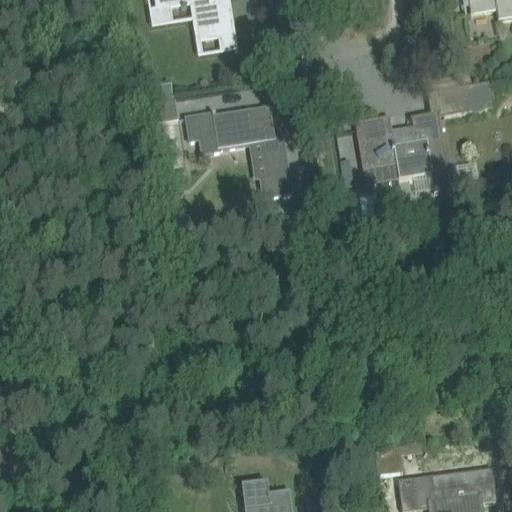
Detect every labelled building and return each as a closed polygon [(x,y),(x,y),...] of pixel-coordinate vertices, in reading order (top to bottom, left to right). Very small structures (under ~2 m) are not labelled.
[(154,0),(157,13),(162,12),(162,13),(170,11),(180,9),(180,10),(181,11),(186,10),(186,9),(186,8),(194,7),(194,8),(200,44),(233,39),(235,39),(231,16),(228,16),(227,7),(226,2),(229,2),(229,1),(228,0),(154,0)] [(511,0),(467,0),(470,17),(496,13),(497,24),(511,21),(511,0)] [(157,86),(143,88),(146,104),(159,102),(157,86)] [(462,116),(482,113),(493,111),(488,86),(458,91),(462,116)] [(177,103),(148,107),(151,128),(154,128),(163,182),(185,179),(177,124),(180,123),(177,103)] [(211,116),(186,120),(190,145),(200,143),(202,158),(219,155),(219,153),(248,148),(255,147),(260,183),(263,202),(291,197),(285,161),(282,141),(275,143),(271,120),(270,120),(252,123),(250,113),(215,119),(215,115),(211,116)] [(389,120),(354,126),(357,146),(362,174),(364,189),(398,183),(431,178),(433,195),(459,191),(456,170),(447,171),(439,119),(438,116),(411,121),(413,132),(392,135),(389,120)] [(344,183),(343,184),(344,191),(345,191),(353,190),(352,182),(344,183)] [(400,450),(374,453),(377,479),(403,476),(401,460),(400,450)] [(476,474),(398,484),(401,511),(480,511),(480,507),(496,505),(492,472),(476,474)] [(291,511),(290,495),(269,498),(267,485),(241,488),(243,511),(291,511)]
